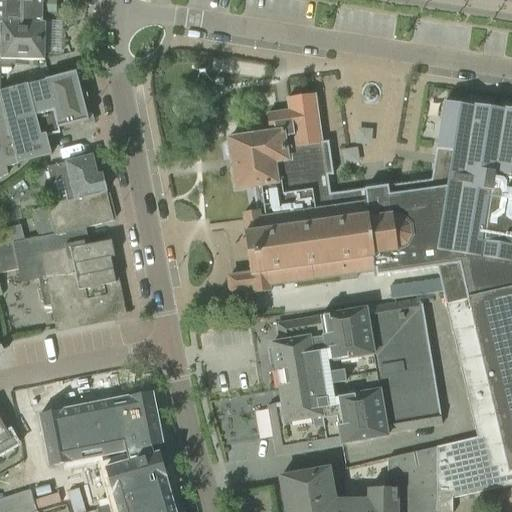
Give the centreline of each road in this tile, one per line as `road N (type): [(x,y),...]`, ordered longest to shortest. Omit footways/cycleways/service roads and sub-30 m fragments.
road 1 (residential): [(115,11),(511,70)]
road 2 (unclassified): [(171,348),(115,11)]
road 3 (residential): [(171,348),(0,381)]
road 4 (unclassified): [(212,511),(171,348)]
